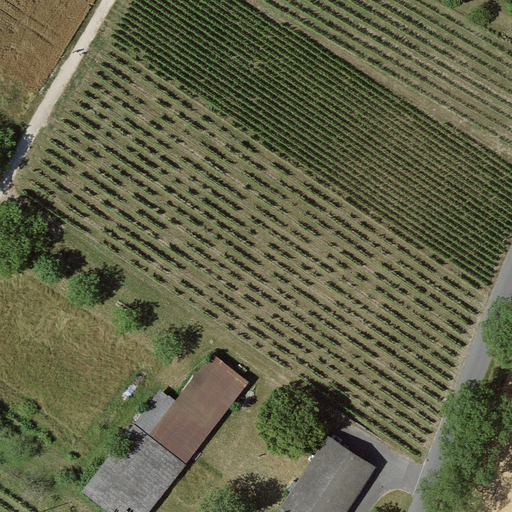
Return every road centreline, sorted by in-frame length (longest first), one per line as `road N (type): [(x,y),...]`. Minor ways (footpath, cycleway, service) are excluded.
road 1 (tertiary): [(423,511),(511,287)]
road 2 (track): [(0,185),(111,0)]
